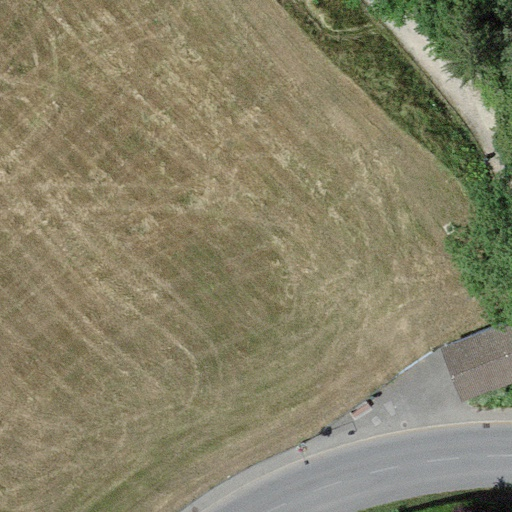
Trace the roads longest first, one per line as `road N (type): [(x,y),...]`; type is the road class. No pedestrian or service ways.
road 1 (tertiary): [(511,451),(395,464),(267,511)]
road 2 (track): [(511,161),(472,92),(378,0)]
